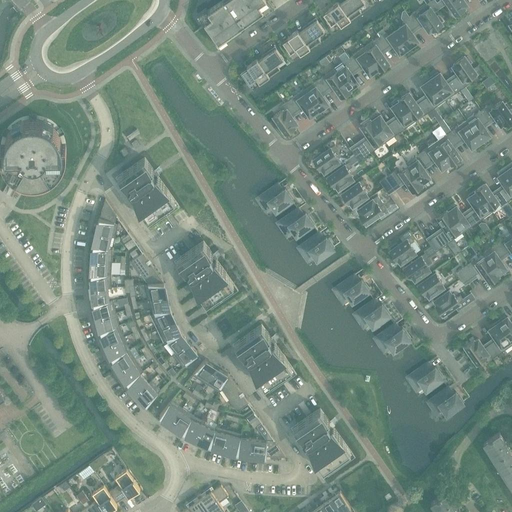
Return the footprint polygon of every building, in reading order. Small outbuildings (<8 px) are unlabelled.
[(223,0),(200,16),(218,42),(271,5),(267,0),(223,0)] [(344,0),(339,3),(350,19),(361,12),(358,7),(365,2),(363,0),(344,0)] [(464,0),(445,0),(450,7),(448,8),(452,13),(454,12),(455,14),(465,7),(464,6),(467,4),(464,0)] [(340,26),(350,19),(339,3),(338,1),(328,8),(329,10),(323,15),(331,26),(337,21),(340,26)] [(419,8),(409,15),(417,26),(422,22),(429,31),(432,29),(432,30),(442,23),(441,21),(442,20),(438,15),(437,16),(430,6),(422,12),(419,8)] [(411,30),(417,26),(409,15),(394,26),(410,48),(417,43),(416,41),(418,40),(411,30)] [(308,25),(299,32),(298,32),(310,48),(320,40),(317,35),(324,30),(315,18),(307,23),(308,25)] [(370,25),(364,29),(368,34),(374,30),(370,25)] [(402,53),(410,48),(394,26),(383,33),(379,36),(387,47),(392,43),(399,53),(401,51),(402,53)] [(300,55),(310,48),(298,32),(299,32),(297,30),(287,37),(289,39),(282,43),(290,54),(296,50),(300,55)] [(381,51),(387,47),(379,36),(364,47),(380,69),(389,63),(381,51)] [(268,53),(258,60),(269,76),(280,69),(276,64),(283,59),(275,46),(267,52),(268,53)] [(379,69),(380,69),(364,47),(349,57),(357,68),(362,64),(369,74),(371,73),(372,74),(379,69)] [(459,74),(453,78),(460,89),(470,82),(468,78),(476,72),(469,62),(471,61),(467,56),(466,57),(464,55),(455,62),(455,63),(452,65),(459,74)] [(351,72),(357,68),(349,57),(334,68),(350,90),(357,85),(356,83),(358,82),(351,72)] [(259,83),(269,76),(258,60),(257,58),(247,65),(248,67),(242,71),(249,83),(256,78),(259,83)] [(341,97),(350,90),(334,68),(319,78),(327,89),(332,85),(341,97)] [(437,72),(430,77),(445,100),(460,89),(453,78),(447,82),(440,72),(438,74),(437,72)] [(491,75),(483,79),(488,86),(495,81),(491,75)] [(429,95),(423,99),(430,110),(445,100),(430,77),(423,82),(424,84),(422,85),(429,95)] [(321,93),(327,89),(319,78),(304,89),(320,111),(327,106),(326,104),(328,103),(321,93)] [(312,116),(320,111),(304,89),(289,99),(297,110),(302,106),(309,116),(311,114),(312,116)] [(409,92),(400,98),(415,121),(430,110),(423,99),(417,103),(409,92)] [(399,116),(393,120),(400,131),(415,121),(400,98),(399,98),(399,99),(393,103),(394,105),(392,106),(399,116)] [(291,114),(297,110),(289,99),(279,106),(282,110),(273,116),(280,126),(279,127),(282,132),(284,131),(285,133),(295,126),(294,125),(297,123),(291,114)] [(491,102),(481,109),(488,120),(494,116),(501,125),(504,123),(504,124),(511,118),(511,111),(510,109),(509,110),(502,100),(493,106),(491,102)] [(477,118),(469,123),(469,124),(481,142),(489,137),(488,136),(490,134),(483,124),(488,120),(481,109),(474,114),(477,118)] [(10,131),(5,128),(3,132),(1,135),(6,136),(4,142),(4,148),(5,154),(7,160),(1,163),(3,166),(6,170),(10,166),(14,171),(2,192),(3,193),(15,171),(17,169),(25,173),(23,176),(30,177),(36,177),(37,183),(31,183),(26,182),(20,180),(11,197),(12,197),(21,181),(24,182),(28,183),(33,183),(37,183),(37,177),(42,176),(47,174),(52,170),(56,166),(56,165),(61,169),(64,165),(65,161),(60,159),(62,154),(62,148),(61,142),(59,137),(65,134),(63,130),(60,127),(56,131),(52,126),(47,123),(42,121),(36,120),(37,114),(32,114),(28,114),(29,120),(23,121),(18,124),(14,127),(10,131)] [(370,119),(385,142),(400,131),(393,120),(387,124),(380,114),(378,116),(377,114),(370,119)] [(369,137),(363,141),(370,152),(385,142),(370,119),(361,125),(369,137)] [(466,119),(451,130),(459,141),(464,137),(471,147),(473,146),(474,147),(481,142),(469,124),(469,123),(466,119)] [(133,131),(127,135),(130,139),(136,135),(140,133),(137,128),(133,131)] [(453,145),(459,141),(451,130),(436,141),(452,163),(461,157),(453,145)] [(136,139),(131,142),(135,148),(140,145),(136,139)] [(363,141),(357,145),(365,156),(370,152),(363,141)] [(451,164),(452,163),(436,141),(421,151),(428,162),(434,158),(441,168),(443,167),(444,168),(451,164)] [(320,154),(319,152),(314,156),(315,157),(313,159),(320,168),(321,168),(324,172),(333,165),(339,161),(336,157),(337,156),(334,152),(338,149),(334,144),(330,147),(320,154)] [(359,160),(365,156),(357,145),(351,149),(355,154),(358,159),(359,160)] [(121,149),(120,150),(120,151),(124,156),(129,152),(125,146),(121,149)] [(423,166),(428,162),(421,151),(405,162),(408,166),(408,165),(422,184),(429,179),(428,178),(430,176),(423,166)] [(355,154),(347,159),(348,161),(350,164),(358,159),(355,154)] [(152,226),(171,213),(180,207),(145,157),(117,176),(127,189),(129,187),(132,192),(130,194),(152,226)] [(353,178),(350,174),(351,173),(348,169),(352,166),(350,164),(348,161),(344,164),(342,166),(336,170),(327,176),(334,185),(335,184),(338,189),(353,178)] [(339,161),(333,165),(336,170),(342,166),(339,161)] [(412,191),(422,184),(408,165),(408,166),(400,171),(397,168),(391,172),(399,183),(404,179),(412,191)] [(505,186),(499,190),(507,201),(511,197),(511,194),(510,193),(511,191),(511,176),(506,168),(499,173),(500,175),(498,176),(505,186)] [(391,172),(385,176),(393,187),(399,183),(391,172)] [(387,191),(393,187),(385,176),(379,180),(387,191)] [(359,181),(342,193),(348,202),(349,201),(352,206),(367,195),(364,191),(365,190),(362,186),(366,183),(363,178),(359,181)] [(260,196),(258,197),(267,210),(273,205),(276,209),(291,199),(293,197),(289,192),(288,192),(285,188),(282,190),(277,183),(277,184),(260,196)] [(485,183),(476,189),(489,208),(490,208),(498,202),(501,205),(502,204),(507,201),(499,190),(493,194),(485,183)] [(475,207),(469,211),(477,222),(492,211),(490,208),(489,208),(476,189),(476,190),(469,194),(470,196),(468,197),(475,207)] [(387,208),(377,195),(357,209),(360,213),(359,214),(366,223),(368,222),(369,223),(374,220),(373,218),(383,211),(387,208)] [(99,217),(96,231),(111,235),(115,236),(118,223),(115,222),(117,215),(105,198),(100,217),(99,217)] [(502,204),(501,205),(509,217),(511,214),(511,208),(511,207),(507,201),(502,204)] [(395,203),(378,215),(381,219),(398,207),(395,203)] [(470,227),(477,222),(469,211),(463,215),(456,205),(455,207),(454,205),(447,210),(446,210),(462,233),(462,232),(460,228),(468,223),(470,227)] [(289,238),(313,222),(309,216),(309,217),(305,212),(302,214),(298,208),(278,222),(289,238)] [(445,228),(439,232),(447,243),(453,239),(462,233),(446,210),(437,217),(445,228)] [(93,244),(93,245),(108,248),(112,248),(115,236),(111,235),(96,231),(93,244)] [(408,231),(400,237),(402,241),(407,238),(411,235),(408,231)] [(129,248),(137,243),(129,232),(122,238),(129,248)] [(323,239),(318,232),(298,246),(310,263),(334,246),(330,241),(329,241),(326,237),(323,239)] [(439,232),(433,236),(441,247),(447,243),(439,232)] [(511,232),(497,242),(505,253),(511,249),(511,250),(511,232)] [(420,248),(414,240),(411,235),(407,238),(402,241),(397,245),(396,243),(390,247),(391,248),(390,250),(396,259),(397,259),(400,263),(415,252),(420,248)] [(435,251),(441,247),(433,236),(427,240),(435,251)] [(453,239),(447,243),(455,254),(461,250),(453,239)] [(203,240),(189,250),(176,260),(185,273),(188,271),(191,275),(188,277),(211,310),(238,290),(203,240)] [(499,257),(505,253),(497,242),(482,253),(485,256),(498,275),(499,275),(505,270),(504,269),(506,267),(499,257)] [(92,247),(91,260),(107,261),(111,261),(112,248),(108,248),(93,245),(92,247)] [(131,260),(147,283),(148,283),(164,282),(143,252),(131,260)] [(430,269),(427,265),(428,264),(425,260),(428,257),(425,252),(421,255),(404,267),(411,276),(412,275),(415,280),(430,269)] [(474,258),(467,263),(476,276),(482,272),(489,282),(498,275),(485,256),(484,257),(476,263),(474,261),(475,260),(474,258)] [(91,260),(91,274),(111,274),(111,261),(107,261),(91,260)] [(467,263),(461,267),(471,280),(476,276),(467,263)] [(465,284),(471,280),(461,267),(456,271),(465,284)] [(435,272),(418,284),(425,293),(426,292),(429,297),(444,286),(441,282),(442,281),(439,277),(443,274),(439,269),(435,272)] [(111,274),(91,274),(91,276),(92,289),(108,287),(108,288),(112,287),(111,274)] [(345,305),(369,288),(365,283),(364,283),(361,279),(358,281),(354,275),(334,289),(345,305)] [(147,299),(151,299),(151,298),(167,295),(164,282),(148,283),(147,283),(144,283),(147,299)] [(108,287),(92,289),(93,301),(93,303),(109,300),(108,288),(108,287)] [(449,289),(434,299),(437,304),(436,305),(443,314),(444,313),(445,314),(451,311),(450,309),(454,306),(458,311),(475,298),(471,293),(463,298),(460,294),(456,297),(453,293),(452,293),(449,289)] [(151,299),(154,312),(154,313),(169,308),(169,307),(167,295),(151,298),(151,299)] [(109,300),(93,303),(94,305),(97,317),(112,313),(116,312),(113,299),(109,300)] [(373,300),(354,313),(363,326),(370,321),(373,324),(387,314),(390,313),(387,309),(386,307),(385,308),(382,303),(379,305),(374,299),(373,300)] [(150,314),(157,328),(175,319),(169,308),(154,313),(154,312),(150,314)] [(112,313),(97,317),(100,329),(100,331),(119,324),(116,312),(112,313)] [(504,316),(497,321),(511,342),(511,323),(507,316),(505,318),(504,316)] [(164,342),(167,340),(181,331),(175,319),(157,328),(164,342)] [(498,354),(511,344),(511,342),(497,321),(490,326),(491,328),(489,329),(496,339),(490,343),(498,354)] [(269,393),(288,379),(297,374),(261,323),(234,343),(243,356),(246,354),(249,359),(246,360),(269,393)] [(399,330),(395,323),(375,338),(386,354),(410,337),(406,332),(405,332),(402,328),(399,330)] [(119,324),(100,331),(101,333),(106,344),(121,338),(124,336),(119,324)] [(168,341),(176,351),(189,341),(181,331),(167,340),(168,341)] [(121,338),(106,344),(111,356),(112,357),(130,348),(124,336),(121,338)] [(488,361),(498,354),(490,343),(484,347),(478,338),(475,340),(474,339),(465,346),(466,348),(464,349),(468,354),(470,353),(476,363),(485,357),(488,361)] [(197,352),(189,341),(176,351),(173,353),(183,366),(197,352)] [(130,348),(112,357),(113,359),(116,364),(119,370),(128,364),(133,361),(136,359),(130,348)] [(193,374),(205,382),(207,379),(216,366),(205,358),(192,374),(193,374)] [(128,364),(119,370),(126,380),(127,382),(140,372),(143,370),(140,364),(136,359),(133,361),(128,364)] [(428,362),(424,364),(407,376),(419,393),(443,376),(439,370),(438,371),(435,367),(432,369),(428,362)] [(227,373),(216,366),(207,379),(205,382),(219,391),(221,387),(227,373)] [(140,372),(127,382),(128,383),(137,393),(149,382),(152,380),(149,377),(146,380),(141,373),(140,372)] [(248,403),(227,373),(221,387),(219,391),(221,388),(237,411),(248,403)] [(149,382),(137,393),(146,404),(160,390),(152,380),(149,382)] [(453,393),(448,387),(428,401),(440,417),(464,400),(460,395),(459,395),(456,391),(453,393)] [(159,415),(171,424),(183,407),(172,400),(159,415)] [(182,431),(183,432),(193,414),(183,407),(171,424),(182,431)] [(293,426),(301,439),(302,440),(305,438),(308,442),(305,444),(328,477),(355,457),(320,407),(293,426)] [(246,417),(250,423),(254,420),(258,425),(262,422),(254,411),(246,417)] [(205,420),(193,414),(183,432),(185,432),(196,438),(203,423),(204,424),(205,420)] [(258,425),(257,426),(266,439),(274,439),(262,422),(258,425)] [(215,429),(204,424),(203,423),(196,438),(208,443),(209,444),(215,429)] [(216,425),(215,429),(209,444),(211,445),(223,448),(229,429),(216,425)] [(242,433),(229,429),(223,448),(236,452),(237,452),(241,436),(242,433)] [(483,442),(494,460),(510,450),(499,432),(483,442)] [(239,452),(251,454),(253,438),(241,436),(237,452),(239,452)] [(266,440),(253,438),(251,454),(264,456),(266,456),(266,455),(286,456),(274,439),(266,439),(266,440)] [(511,453),(510,450),(494,460),(503,475),(511,469),(511,453)] [(103,453),(89,463),(89,464),(94,470),(108,460),(103,453)] [(89,464),(78,471),(83,479),(95,471),(94,470),(89,464)] [(120,483),(109,491),(108,491),(116,502),(117,501),(128,493),(130,496),(135,493),(133,491),(138,488),(140,491),(143,489),(140,485),(139,486),(132,475),(132,474),(129,469),(128,470),(126,468),(115,475),(120,483)] [(511,469),(503,475),(511,488),(511,469)] [(97,499),(85,507),(88,511),(101,511),(105,510),(106,511),(107,511),(112,509),(110,508),(115,504),(117,507),(119,505),(117,501),(116,502),(108,491),(109,491),(104,484),(92,492),(97,499)] [(200,494),(198,495),(210,511),(219,511),(225,509),(219,501),(228,495),(221,484),(212,491),(210,488),(205,491),(206,493),(202,496),(200,494)] [(340,490),(331,497),(341,511),(352,511),(354,511),(340,490)] [(430,502),(436,511),(448,511),(457,507),(453,500),(452,501),(446,492),(430,502)] [(210,511),(198,495),(197,496),(199,498),(194,501),(193,500),(188,503),(190,506),(181,511),(210,511)] [(341,511),(331,497),(322,503),(327,511),(341,511)] [(235,504),(240,511),(244,511),(248,510),(241,499),(235,504)] [(327,511),(322,503),(313,509),(314,511),(327,511)]
